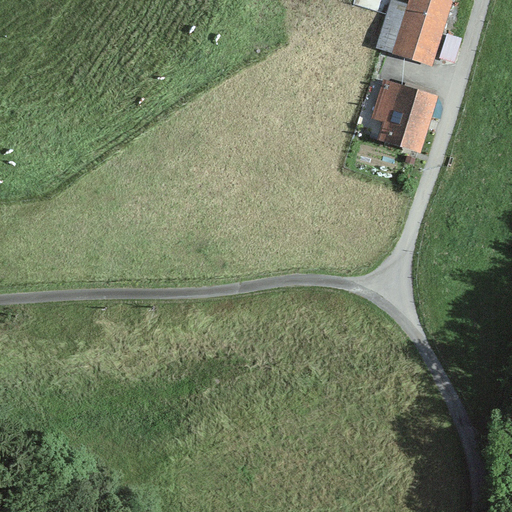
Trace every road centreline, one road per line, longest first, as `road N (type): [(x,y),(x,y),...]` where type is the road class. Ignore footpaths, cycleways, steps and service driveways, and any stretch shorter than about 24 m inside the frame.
road 1 (unclassified): [(0,299),(391,282)]
road 2 (unclassified): [(391,282),(418,222),(486,0)]
road 3 (unclassified): [(482,511),(480,444),(391,282)]
